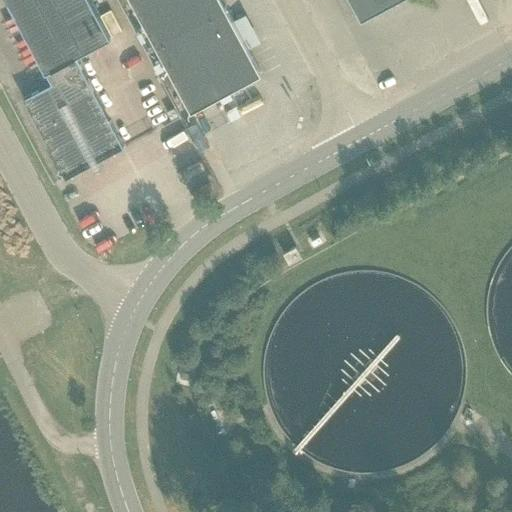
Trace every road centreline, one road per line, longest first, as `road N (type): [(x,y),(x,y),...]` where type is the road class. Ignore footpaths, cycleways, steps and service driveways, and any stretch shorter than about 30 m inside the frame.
road 1 (tertiary): [(139,299),(196,231),(361,140)]
road 2 (unclassified): [(139,299),(87,274),(59,249),(0,140)]
road 3 (unclassified): [(112,445),(77,446),(52,435),(0,338)]
road 4 (tertiary): [(361,140),(511,59)]
road 5 (unclassified): [(361,140),(285,0)]
road 6 (tertiary): [(112,445),(114,368),(139,299)]
